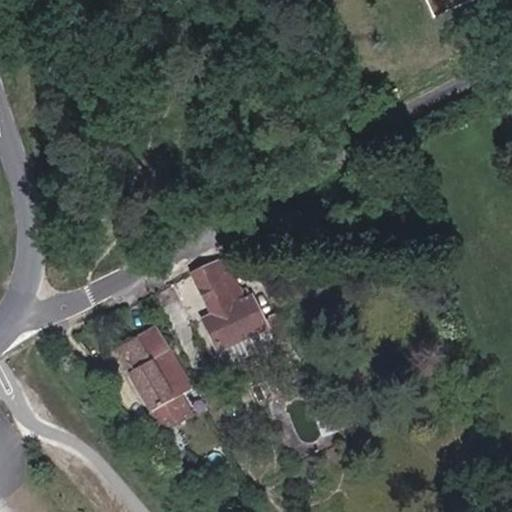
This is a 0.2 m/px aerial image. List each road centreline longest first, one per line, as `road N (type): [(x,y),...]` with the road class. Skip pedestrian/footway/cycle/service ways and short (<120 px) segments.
road 1 (unclassified): [(13,319),(226,232),(359,137),(511,65)]
road 2 (tertiary): [(13,319),(32,269),(37,221),(0,92)]
